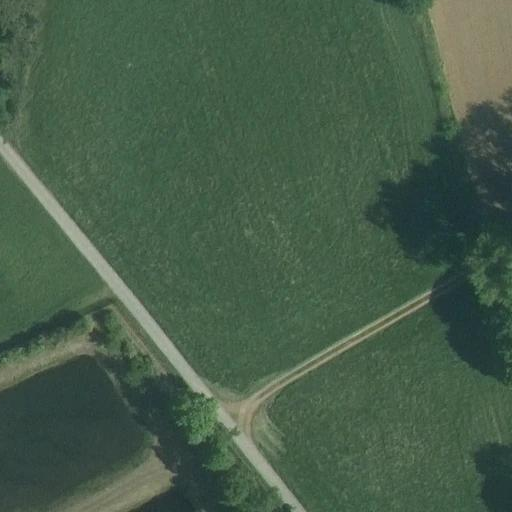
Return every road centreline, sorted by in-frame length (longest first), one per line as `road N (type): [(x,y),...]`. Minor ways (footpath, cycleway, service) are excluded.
road 1 (track): [(294,511),(0,141)]
road 2 (track): [(221,421),(511,255)]
